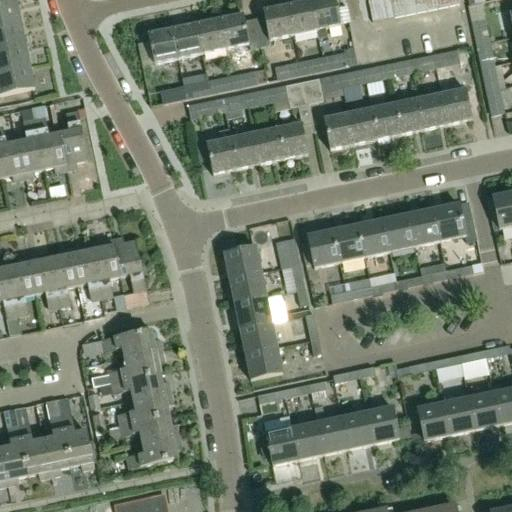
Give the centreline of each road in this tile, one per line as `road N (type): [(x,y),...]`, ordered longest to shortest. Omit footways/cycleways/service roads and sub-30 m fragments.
road 1 (residential): [(181,230),(469,167)]
road 2 (residential): [(230,511),(181,230)]
road 3 (residential): [(181,230),(71,19)]
road 4 (residential): [(504,334),(469,167)]
